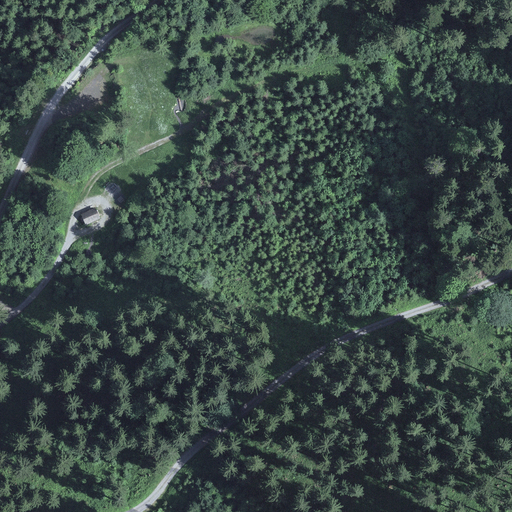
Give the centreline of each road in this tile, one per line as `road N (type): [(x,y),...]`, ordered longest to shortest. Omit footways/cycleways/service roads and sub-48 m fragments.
road 1 (track): [(131,511),(201,443),(289,377),(351,338),(511,272)]
road 2 (track): [(0,320),(55,272),(99,174),(299,71)]
road 3 (track): [(151,0),(81,65),(22,160),(0,214)]
